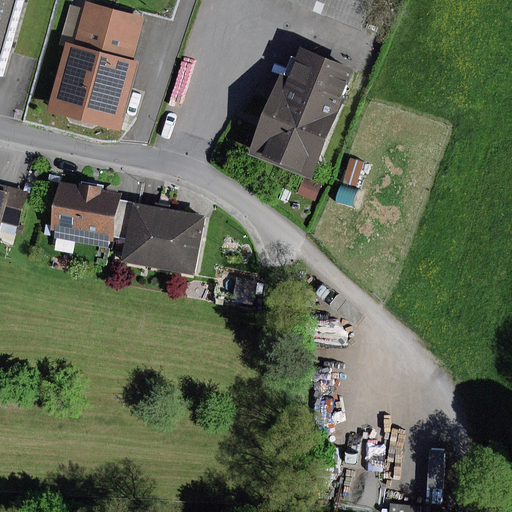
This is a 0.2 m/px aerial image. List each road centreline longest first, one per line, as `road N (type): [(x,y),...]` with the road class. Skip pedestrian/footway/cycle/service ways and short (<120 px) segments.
road 1 (residential): [(131,158),(213,184),(295,242)]
road 2 (residential): [(131,158),(186,0)]
road 3 (residential): [(0,129),(131,158)]
